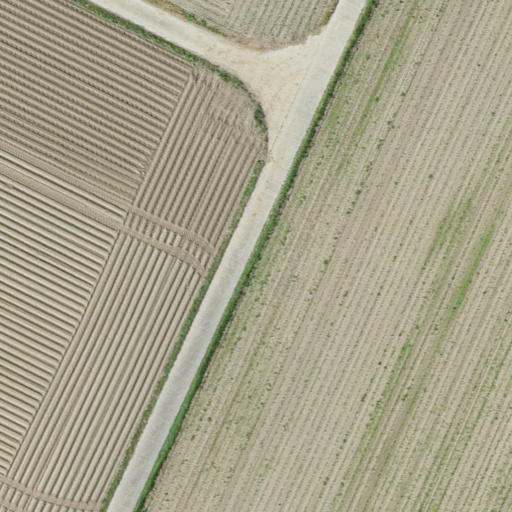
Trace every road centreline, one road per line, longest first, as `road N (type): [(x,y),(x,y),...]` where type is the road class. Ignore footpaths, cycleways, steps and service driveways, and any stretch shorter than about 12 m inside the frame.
road 1 (track): [(355,0),(120,511)]
road 2 (track): [(112,0),(310,97)]
